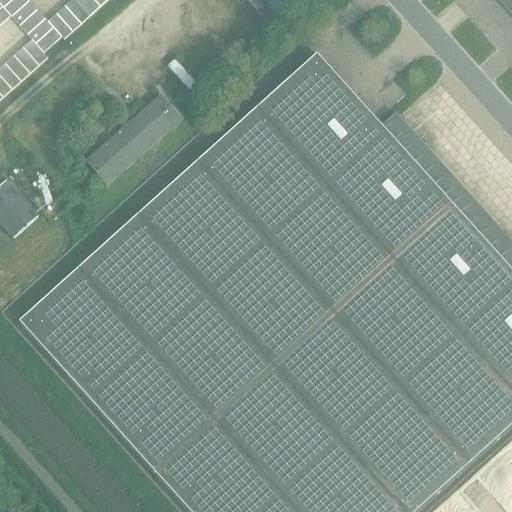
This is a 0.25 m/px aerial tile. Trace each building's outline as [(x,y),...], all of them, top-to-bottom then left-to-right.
[(0,0),(0,6),(2,8),(3,10),(14,0),(0,0)] [(27,0),(14,0),(3,10),(10,18),(11,19),(29,3),(27,0)] [(74,0),(65,8),(81,26),(90,18),(74,0)] [(92,0),(73,0),(74,0),(90,18),(100,9),(92,0)] [(92,0),(100,9),(110,0),(92,0)] [(245,0),(272,30),(279,24),(282,22),(283,23),(307,2),(305,0),(245,0)] [(511,0),(499,0),(511,14),(511,0)] [(29,3),(11,19),(19,28),(37,12),(29,3)] [(2,8),(0,9),(0,26),(10,18),(3,10),(2,8)] [(65,8),(57,16),(73,33),(81,26),(65,8)] [(37,12),(19,28),(32,42),(43,54),(61,39),(48,23),(37,12)] [(57,16),(48,23),(61,39),(64,41),(73,33),(57,16)] [(32,42),(23,50),(39,68),(48,59),(43,54),(32,42)] [(23,50),(14,58),(30,76),(39,68),(23,50)] [(511,274),(317,57),(20,324),(188,511),(418,511),(511,428),(511,274)] [(14,58),(5,66),(21,83),(30,76),(14,58)] [(5,66),(0,70),(0,78),(12,91),(21,83),(5,66)] [(0,78),(0,96),(3,99),(12,91),(0,78)] [(86,163),(108,188),(183,121),(162,97),(86,163)] [(0,224),(14,240),(38,219),(6,183),(0,188),(0,224)]
